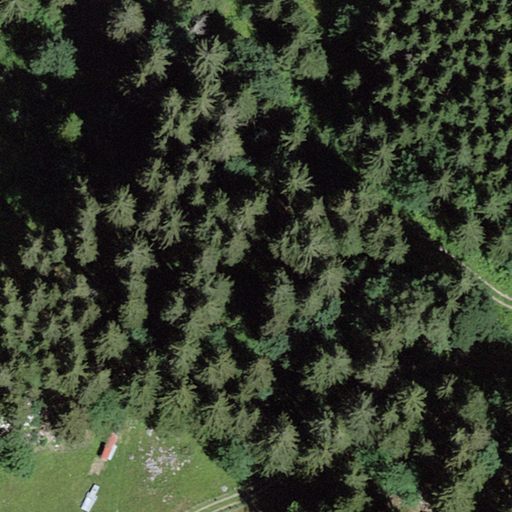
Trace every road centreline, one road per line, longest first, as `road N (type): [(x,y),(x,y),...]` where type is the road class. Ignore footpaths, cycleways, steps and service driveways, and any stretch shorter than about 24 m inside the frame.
road 1 (track): [(93,0),(122,33),(441,262),(511,304)]
road 2 (track): [(204,511),(280,479),(348,411),(408,368),(441,362),(511,370)]
